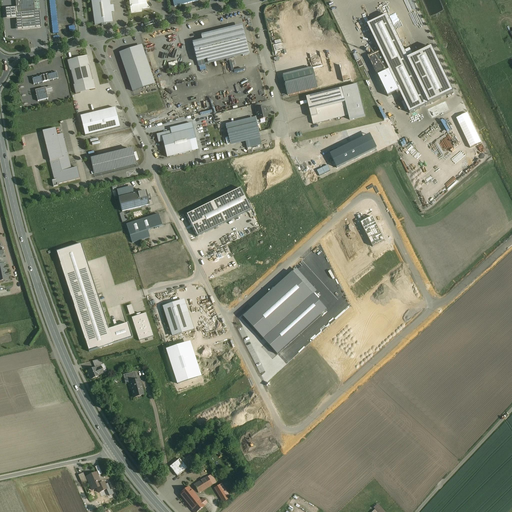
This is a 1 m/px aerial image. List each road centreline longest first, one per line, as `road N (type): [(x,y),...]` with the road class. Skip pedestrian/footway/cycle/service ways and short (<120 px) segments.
road 1 (primary): [(0,137),(54,333),(115,450)]
road 2 (unclassified): [(225,320),(289,432),(434,307)]
road 3 (unclassified): [(434,307),(371,196),(225,320)]
road 4 (unclassified): [(90,40),(153,168)]
road 5 (unclassified): [(416,511),(511,408)]
road 6 (residential): [(252,0),(281,133)]
road 7 (residential): [(217,9),(90,40)]
